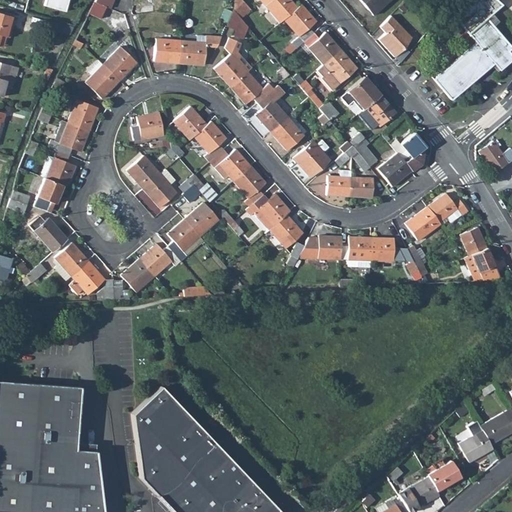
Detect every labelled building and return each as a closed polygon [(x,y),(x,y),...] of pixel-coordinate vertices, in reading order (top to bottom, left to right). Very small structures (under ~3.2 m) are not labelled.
[(67,0),(44,0),(43,5),(64,11),(67,0)] [(232,0),(232,9),(240,18),(249,8),(241,0),(232,0)] [(260,0),(279,22),(283,18),(296,7),(290,0),(260,0)] [(359,0),(372,14),(387,0),(359,0)] [(456,20),(467,32),(485,16),(500,4),(495,0),(470,0),(465,5),(469,10),(456,20)] [(105,6),(94,1),(88,13),(99,19),(105,6)] [(313,32),(308,27),(315,21),(300,4),(296,7),(283,18),(298,36),(291,42),(295,47),(299,44),(303,41),(313,32)] [(225,8),(220,20),(226,23),(231,11),(225,8)] [(234,29),(232,34),(242,38),(247,26),(240,18),(232,9),(231,11),(226,23),(225,25),(234,29)] [(0,34),(5,36),(8,37),(14,17),(0,12),(0,34)] [(395,56),(402,49),(403,47),(411,37),(390,15),(379,25),(379,26),(385,32),(378,39),(394,56),(395,56)] [(493,25),(485,16),(467,32),(475,42),(433,78),(450,99),(485,69),(478,61),(481,58),(488,66),(492,63),(498,70),(511,58),(511,55),(508,50),(511,47),(493,25)] [(61,24),(53,22),(51,30),(59,32),(61,24)] [(310,50),(322,64),(339,49),(324,31),(317,37),(313,32),(303,41),(310,50)] [(85,35),(78,32),(75,39),(81,43),(85,35)] [(179,40),(178,63),(203,65),(204,45),(216,46),(220,37),(204,35),(204,42),(195,41),(179,40)] [(235,59),(240,55),(236,51),(240,42),(228,37),(224,47),(229,53),(212,68),(229,87),(246,72),(235,59)] [(152,60),(178,63),(179,40),(154,38),(152,60)] [(79,48),(82,43),(81,43),(75,39),(72,44),(79,48)] [(310,50),(303,41),(299,44),(307,53),(310,50)] [(119,46),(102,64),(118,80),(136,61),(119,46)] [(395,56),(400,61),(408,51),(403,47),(402,49),(395,56)] [(356,68),(339,49),(322,64),(316,69),(321,75),(319,77),(330,90),(356,68)] [(251,68),(240,55),(235,59),(246,72),(251,68)] [(478,61),(485,69),(488,66),(481,58),(478,61)] [(91,75),(102,64),(97,59),(87,70),(91,75)] [(0,96),(1,96),(4,86),(8,73),(15,75),(18,67),(0,61),(0,96)] [(100,98),(118,80),(102,64),(91,75),(84,82),(100,98)] [(277,71),(283,78),(288,74),(282,67),(277,71)] [(244,103),(251,97),(256,103),(272,89),(267,83),(261,88),(246,72),(229,87),(244,103)] [(15,75),(8,73),(4,86),(11,88),(15,75)] [(292,76),(299,84),(303,80),(296,73),(292,76)] [(357,113),(363,108),(379,94),(363,76),(339,96),(354,115),(357,113)] [(73,87),(56,77),(52,84),(69,94),(73,87)] [(299,84),(298,85),(305,93),(309,89),(311,87),(304,80),(303,80),(299,84)] [(256,103),(260,108),(254,114),(269,131),(286,116),(271,99),(277,94),(272,88),(272,89),(256,103)] [(394,112),(379,94),(363,108),(377,124),(378,125),(394,112)] [(339,109),(329,97),(318,107),(322,113),(328,119),(339,109)] [(76,98),(66,122),(88,130),(97,107),(76,98)] [(49,115),(52,108),(43,104),(39,111),(49,115)] [(188,139),(192,135),(205,124),(189,105),(172,120),(188,139)] [(377,124),(363,108),(357,113),(363,119),(362,120),(370,128),(371,129),(377,124)] [(46,122),(49,115),(39,111),(37,118),(46,122)] [(133,140),(162,134),(158,111),(135,116),(137,125),(130,127),(133,140)] [(317,117),(323,123),(328,119),(322,113),(317,117)] [(302,135),(286,116),(269,131),(286,150),(302,135)] [(252,124),(277,152),(283,147),(258,119),(252,124)] [(58,142),(66,122),(62,120),(53,140),(58,142)] [(225,138),(210,120),(205,124),(192,135),(207,152),(203,155),(208,161),(222,149),(218,144),(225,138)] [(79,151),(88,130),(66,122),(58,142),(58,143),(56,150),(68,154),(71,148),(79,151)] [(365,145),(368,143),(349,122),(342,128),(352,139),(349,141),(353,146),(352,146),(357,152),(365,145)] [(380,132),(387,142),(390,140),(382,130),(380,132)] [(411,171),(421,164),(424,146),(412,131),(398,143),(393,137),(390,140),(387,142),(396,152),(410,170),(411,171)] [(170,148),(173,152),(178,148),(171,137),(168,138),(168,139),(170,148)] [(23,152),(31,155),(37,142),(29,139),(26,146),(23,152)] [(162,140),(163,148),(170,148),(168,139),(162,140)] [(315,144),(321,151),(327,146),(320,139),(315,144)] [(315,144),(311,140),(309,142),(304,147),(292,157),(308,176),(328,159),(321,151),(315,144)] [(339,147),(343,152),(351,145),(346,140),(339,147)] [(476,150),(492,172),(511,158),(511,151),(508,147),(501,153),(491,140),(476,150)] [(338,166),(350,155),(351,145),(343,152),(333,160),(338,166)] [(366,163),(357,152),(352,146),(351,145),(350,155),(363,171),(368,166),(368,165),(366,163)] [(376,159),(365,145),(357,152),(366,163),(368,165),(376,159)] [(170,148),(163,148),(171,157),(175,154),(173,152),(170,148)] [(178,148),(173,152),(175,154),(178,157),(182,152),(178,148)] [(227,175),(232,181),(249,165),(234,148),(227,154),(222,149),(208,161),(223,179),(227,175)] [(45,178),(61,184),(66,186),(74,164),(66,161),(68,154),(56,150),(53,156),(53,157),(45,178)] [(390,185),(410,170),(396,152),(376,168),(390,185)] [(125,169),(142,188),(159,173),(142,154),(125,169)] [(47,155),(39,176),(44,177),(45,178),(53,157),(47,155)] [(264,182),(249,165),(232,181),(247,198),(244,201),(248,206),(262,194),(257,188),(264,182)] [(15,191),(21,168),(17,167),(12,190),(15,191)] [(159,173),(142,188),(158,207),(175,192),(168,184),(174,179),(164,168),(159,173)] [(185,180),(190,186),(192,184),(193,175),(193,174),(185,180)] [(192,184),(198,190),(203,186),(193,175),(192,184)] [(325,194),(348,195),(349,176),(339,176),(326,175),(325,194)] [(372,178),(349,176),(348,195),(371,197),(372,178)] [(54,203),(61,184),(45,178),(44,177),(32,206),(46,210),(50,201),(53,203),(54,203)] [(182,192),(190,186),(185,180),(178,187),(182,192)] [(192,184),(190,186),(182,192),(181,194),(188,202),(197,195),(195,192),(198,190),(192,184)] [(453,186),(447,189),(452,200),(458,198),(453,186)] [(15,191),(12,190),(9,198),(26,203),(28,195),(15,191)] [(444,192),(426,206),(437,221),(451,211),(453,214),(456,217),(460,214),(466,210),(458,198),(452,203),(444,192)] [(267,229),(285,214),(288,210),(273,193),(267,199),(262,194),(248,206),(244,209),(250,215),(253,213),(267,229)] [(9,198),(6,206),(23,212),(26,203),(9,198)] [(202,202),(183,218),(198,235),(217,219),(202,202)] [(439,223),(437,221),(426,206),(404,222),(416,240),(439,223)] [(217,212),(228,224),(233,220),(223,209),(222,210),(221,208),(217,212)] [(437,221),(439,223),(440,224),(453,214),(451,211),(437,221)] [(301,232),(285,214),(267,229),(263,233),(278,250),(283,246),(284,247),(301,232)] [(27,225),(51,252),(66,239),(47,218),(43,221),(37,215),(27,225)] [(202,240),(198,235),(183,218),(166,233),(172,240),(167,245),(180,260),(202,240)] [(233,220),(228,224),(233,230),(238,225),(233,220)] [(238,225),(233,230),(238,236),(243,231),(238,225)] [(468,255),(469,254),(485,247),(476,226),(458,234),(468,255)] [(339,258),(339,245),(340,236),(317,235),(317,237),(307,237),(303,245),(297,257),(339,258)] [(347,236),(346,245),(339,245),(339,258),(346,259),(347,259),(347,266),(369,266),(369,260),(370,237),(347,236)] [(393,237),(370,237),(369,260),(392,260),(404,260),(406,247),(392,246),(393,237)] [(59,263),(70,275),(87,260),(70,241),(53,256),(59,263)] [(296,258),(297,257),(303,245),(296,241),(289,253),(289,254),(289,255),(285,263),(292,266),(293,264),(296,258)] [(0,244),(0,254),(7,256),(10,246),(0,243),(0,244)] [(155,243),(138,258),(153,275),(169,261),(172,264),(176,264),(180,260),(167,245),(161,250),(155,243)] [(473,281),(481,280),(499,279),(485,247),(469,254),(468,255),(462,257),(473,281)] [(419,258),(414,250),(409,254),(412,260),(413,261),(419,258)] [(0,276),(5,278),(7,271),(9,266),(11,258),(7,256),(0,254),(0,276)] [(419,258),(426,272),(431,270),(423,255),(419,258)] [(152,276),(153,275),(138,258),(119,274),(134,291),(142,285),(152,276)] [(419,258),(413,261),(417,270),(420,275),(426,272),(419,258)] [(104,279),(87,260),(70,275),(74,279),(68,284),(76,294),(82,289),(87,294),(104,279)] [(417,270),(413,261),(412,260),(406,264),(410,273),(417,270)] [(169,261),(153,275),(160,283),(164,280),(160,275),(172,264),(169,261)] [(45,269),(38,263),(20,279),(22,282),(26,285),(45,269)] [(70,275),(59,263),(54,267),(65,280),(70,275)] [(152,276),(142,285),(145,289),(156,279),(152,276)] [(0,301),(22,282),(20,279),(0,297),(0,301)] [(104,279),(104,286),(98,292),(98,300),(113,299),(112,280),(112,279),(104,279)] [(114,280),(112,280),(113,299),(122,299),(121,290),(121,280),(114,280)] [(206,289),(203,286),(182,287),(182,288),(182,295),(182,296),(210,294),(206,289)] [(101,511),(94,450),(73,449),(78,386),(0,380),(0,511),(9,511),(101,511)] [(482,394),(493,388),(489,383),(479,389),(482,394)] [(154,494),(171,511),(181,511),(232,463),(159,385),(130,413),(138,477),(154,494)] [(511,431),(511,413),(509,408),(478,425),(481,430),(489,444),(496,440),(495,438),(503,434),(504,436),(511,431)] [(492,448),(489,444),(481,430),(478,425),(475,420),(466,426),(471,435),(457,443),(468,462),(477,456),(476,455),(484,450),(485,452),(492,448)] [(432,465),(434,468),(443,464),(440,458),(431,463),(432,465)] [(459,477),(449,460),(443,464),(434,468),(432,465),(423,470),(427,475),(435,490),(444,485),(442,483),(449,479),(451,481),(459,477)] [(277,511),(232,463),(181,511),(277,511)] [(437,494),(435,490),(427,475),(403,490),(397,493),(407,511),(414,508),(423,503),(422,501),(430,496),(431,498),(437,494)] [(374,494),(385,489),(382,483),(371,489),(374,494)] [(365,506),(373,499),(368,494),(361,501),(365,506)] [(398,511),(394,504),(387,508),(383,502),(374,507),(376,511),(398,511)]
